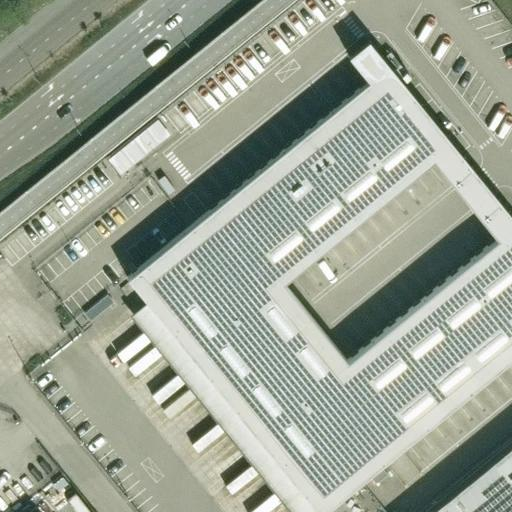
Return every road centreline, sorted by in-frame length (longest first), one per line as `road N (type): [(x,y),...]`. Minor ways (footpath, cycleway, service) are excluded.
road 1 (primary): [(0,156),(192,0)]
road 2 (unclassified): [(113,511),(9,385)]
road 3 (primary): [(94,0),(0,76)]
